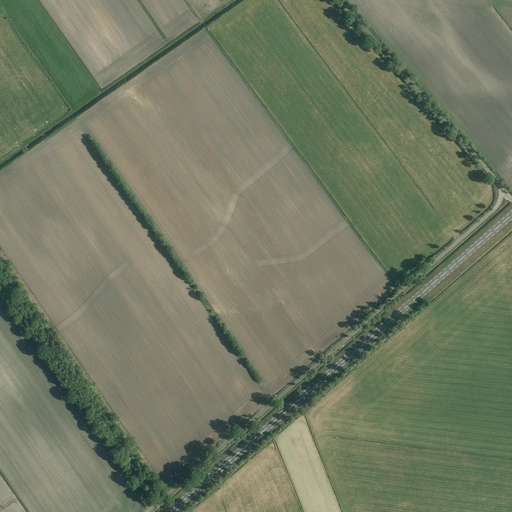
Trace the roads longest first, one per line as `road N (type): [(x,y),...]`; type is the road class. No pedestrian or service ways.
road 1 (unclassified): [(147,511),(490,213),(505,191)]
road 2 (primary): [(170,511),(511,214)]
road 3 (track): [(0,161),(233,0)]
road 4 (unclassified): [(505,191),(340,0)]
